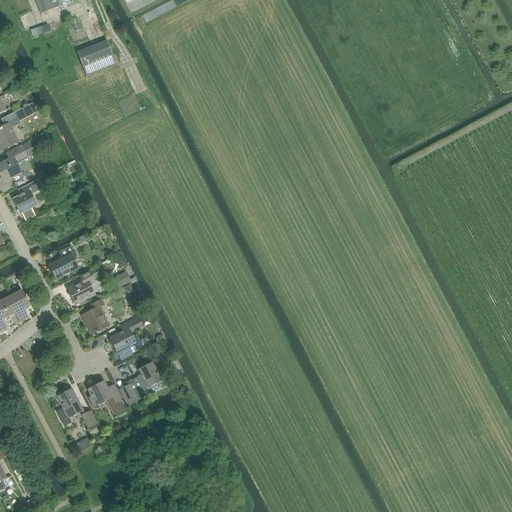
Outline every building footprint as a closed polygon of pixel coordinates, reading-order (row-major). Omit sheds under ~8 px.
[(34,0),(41,15),(60,8),(60,7),(57,0),(34,0)] [(77,53),(87,78),(116,66),(106,41),(77,53)] [(38,113),(33,104),(15,114),(20,123),(38,113)] [(11,129),(19,125),(20,124),(20,123),(15,114),(2,121),(5,126),(0,128),(0,150),(2,155),(19,146),(11,129)] [(57,140),(53,132),(44,136),(48,144),(57,140)] [(6,154),(8,159),(0,163),(0,177),(3,182),(20,173),(15,164),(34,154),(29,143),(21,148),(20,147),(6,154)] [(11,199),(19,215),(36,206),(26,186),(17,191),(19,195),(11,199)] [(58,208),(62,201),(55,196),(50,202),(58,208)] [(61,258),(48,265),(56,280),(77,269),(71,259),(76,257),(70,246),(58,252),(61,258)] [(82,282),(66,289),(74,305),(94,295),(89,285),(94,283),(88,271),(79,276),(82,282)] [(128,272),(114,279),(119,289),(133,282),(128,272)] [(131,288),(125,290),(128,297),(134,294),(131,288)] [(21,291),(10,297),(22,320),(27,318),(23,309),(29,306),(21,291)] [(10,297),(0,302),(0,303),(7,317),(13,314),(18,323),(22,320),(10,297)] [(87,322),(84,324),(91,336),(108,327),(103,318),(104,317),(99,307),(103,305),(101,300),(90,306),(93,310),(83,315),(87,322)] [(122,332),(109,339),(117,354),(118,354),(121,360),(131,354),(138,350),(139,349),(139,348),(140,347),(140,346),(140,345),(140,344),(140,343),(140,342),(135,334),(131,336),(129,333),(141,327),(137,318),(119,327),(122,332)] [(124,384),(126,387),(119,390),(127,405),(146,395),(143,390),(160,381),(151,364),(138,371),(140,376),(124,384)] [(98,385),(88,390),(91,397),(89,399),(93,407),(98,404),(104,401),(105,401),(108,407),(112,405),(118,417),(126,413),(113,387),(107,389),(104,383),(98,386),(98,385)] [(63,409),(56,413),(64,427),(70,423),(68,418),(83,411),(72,390),(56,397),(63,409)] [(81,416),(87,428),(96,424),(90,412),(81,416)]
